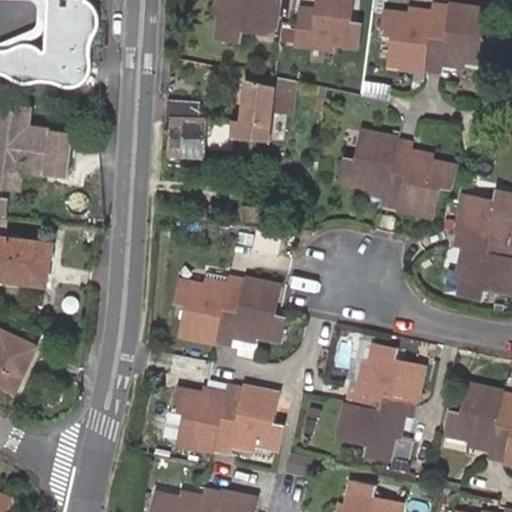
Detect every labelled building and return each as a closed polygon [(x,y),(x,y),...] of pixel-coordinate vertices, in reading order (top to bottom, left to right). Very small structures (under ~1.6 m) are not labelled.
[(50,0),(47,50),(43,51),(37,48),(30,45),(23,44),(15,47),(6,51),(0,48),(0,74),(4,74),(12,77),(19,81),(27,83),(39,84),(47,82),(56,83),(71,87),(79,88),(85,83),(91,71),(90,59),(90,45),(99,32),(100,17),(93,4),(88,0),(87,0),(50,0)] [(217,0),(216,11),(224,12),(225,0),(217,0)] [(225,0),(224,12),(220,39),(244,42),(245,31),(274,34),(276,0),(225,0)] [(310,41),(329,43),(355,46),(359,24),(348,23),(350,0),(313,0),(313,10),(299,8),(294,41),(308,43),(310,41)] [(425,18),(404,16),(378,13),(375,37),(386,38),(383,65),(434,73),(435,67),(436,59),(457,62),(484,66),(488,42),(476,40),(480,10),(427,4),(427,10),(425,18)] [(405,8),(404,16),(425,18),(427,10),(405,8)] [(327,52),(329,43),(310,41),(308,43),(294,41),(294,47),(327,52)] [(436,59),(435,67),(457,69),(457,62),(436,59)] [(235,121),(234,142),(269,145),(279,78),(255,73),(254,82),(248,81),(243,122),(235,121)] [(0,185),(21,187),(23,170),(68,175),(72,134),(27,129),(29,112),(1,110),(3,87),(0,86),(0,185)] [(169,102),(168,118),(198,119),(199,104),(169,102)] [(206,159),(208,120),(198,119),(168,118),(165,176),(168,176),(169,158),(206,159)] [(408,156),(410,149),(411,142),(359,133),(353,161),(343,160),(338,183),(364,187),(386,191),(384,199),(383,205),(435,214),(441,187),(451,189),(456,166),(430,161),(408,156)] [(432,153),(410,149),(408,156),(430,161),(432,153)] [(386,191),(364,187),(362,195),(384,199),(386,191)] [(511,241),(506,241),(511,219),(511,211),(511,193),(492,190),(489,200),(463,196),(452,247),(458,248),(466,250),(462,271),(456,295),(480,300),(482,290),(510,295),(511,287),(511,241)] [(0,279),(46,284),(51,243),(0,236),(0,279)] [(466,250),(458,248),(454,269),(462,271),(466,250)] [(233,330),(255,334),(281,339),(285,317),(275,314),(280,285),(228,274),(227,281),(226,289),(204,285),(178,280),(173,304),(185,306),(180,334),(231,344),(232,337),(233,330)] [(226,289),(227,281),(205,277),(204,285),(226,289)] [(36,348),(0,330),(0,386),(14,393),(36,348)] [(254,341),(255,334),(233,330),(232,337),(254,341)] [(397,412),(405,414),(411,414),(421,364),(394,358),(396,347),(372,342),(367,367),(363,388),(355,386),(348,386),(337,437),(367,444),(365,454),(387,459),(393,433),(397,412)] [(363,388),(367,367),(359,365),(355,386),(363,388)] [(230,440),(252,444),(278,449),(282,424),(272,422),(277,393),(226,382),(224,389),(221,397),(199,393),(176,388),(171,412),(181,414),(175,441),(227,451),(228,446),(230,440)] [(511,392),(464,383),(458,412),(447,411),(442,433),(468,439),(489,443),(487,450),(486,457),(511,462),(511,392)] [(221,397),(224,389),(201,385),(199,393),(221,397)] [(401,434),(405,414),(397,412),(393,433),(401,434)] [(489,443),(468,439),(466,446),(487,450),(489,443)] [(251,450),(252,444),(230,440),(228,446),(251,450)] [(397,511),(399,502),(372,496),(374,485),(350,480),(344,505),(342,511),(397,511)] [(247,511),(248,510),(256,509),(258,498),(206,486),(204,493),(202,501),(181,497),(156,492),(151,511),(247,511)] [(202,501),(204,493),(183,490),(181,497),(202,501)] [(12,511),(17,499),(3,493),(0,502),(0,511),(12,511)] [(342,511),(344,505),(336,503),(334,511),(342,511)]
